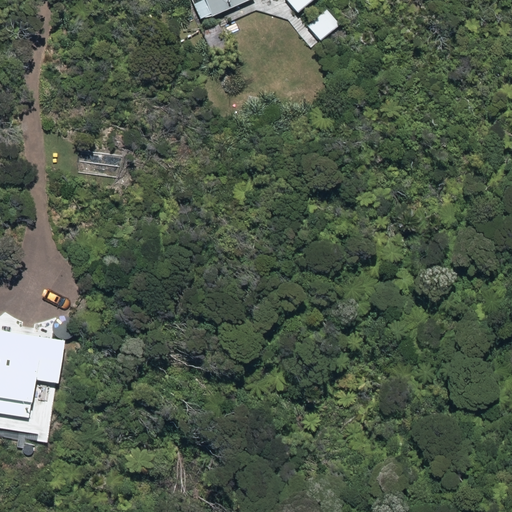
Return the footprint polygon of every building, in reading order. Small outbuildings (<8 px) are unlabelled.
[(247,0),(196,0),(205,19),(247,0)] [(310,0),(287,0),(300,11),(310,0)] [(340,24),(326,6),(305,22),(319,40),(340,24)] [(199,32),(209,55),(226,47),(217,24),(199,32)] [(0,415),(24,419),(29,382),(51,386),(58,344),(0,335),(0,415)]
